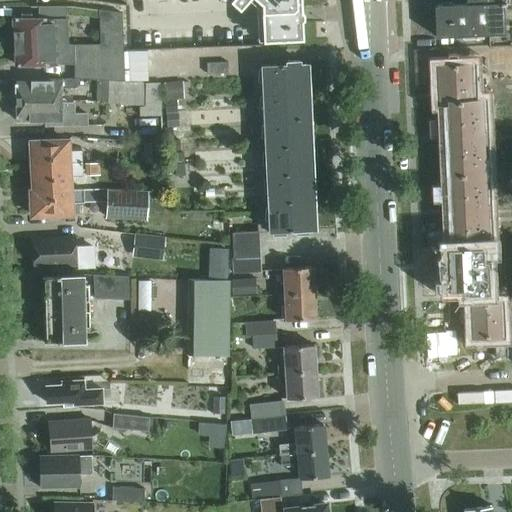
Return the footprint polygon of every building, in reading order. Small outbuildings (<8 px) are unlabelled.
[(232,0),(240,7),(246,0),(258,0),(261,2),(263,41),(303,39),(301,0),(52,0),(52,3),(66,2),(65,0),(232,0)] [(468,0),(468,4),(434,5),(436,35),(443,35),(443,34),(488,32),(488,47),(511,45),(511,30),(499,31),(500,2),(507,3),(507,0),(468,0)] [(74,63),(75,77),(124,81),(124,71),(124,61),(123,51),(122,51),(122,43),(121,13),(100,10),(101,43),(68,44),(67,18),(73,13),(73,6),(38,6),(39,18),(13,18),(16,64),(74,63)] [(149,51),(123,51),(124,61),(149,61),(149,51)] [(149,61),(124,61),(124,71),(149,71),(149,61)] [(263,64),(264,92),(305,90),(304,62),(299,63),(299,61),(286,61),(286,63),(263,64)] [(229,73),(228,62),(207,63),(207,74),(229,73)] [(472,102),(472,100),(471,64),(437,66),(439,103),(447,103),(472,102)] [(149,71),(124,71),(124,81),(149,81),(149,71)] [(16,102),(62,101),(62,88),(75,88),(75,78),(43,78),(40,81),(16,81),(16,102)] [(145,83),(109,81),(108,103),(140,104),(141,116),(162,116),(161,83),(145,83)] [(178,83),(166,84),(167,98),(179,98),(178,83)] [(305,90),(264,92),(266,119),(307,117),(305,90)] [(176,100),(166,101),(167,112),(176,112),(176,100)] [(472,102),(447,103),(448,122),(445,123),(446,157),(450,157),(451,177),(484,175),(483,139),(486,139),(486,128),(482,128),(481,100),(472,100),(472,102)] [(62,102),(62,101),(16,102),(17,121),(44,120),(44,124),(62,124),(62,125),(81,125),(88,125),(88,113),(75,114),(75,102),(62,102)] [(177,114),(167,114),(168,125),(177,125),(177,114)] [(267,148),(308,146),(307,117),(266,119),(267,148)] [(163,128),(163,139),(174,139),(174,128),(163,128)] [(31,142),(32,164),(82,163),(82,150),(68,151),(67,140),(31,142)] [(180,140),(172,140),(173,151),(181,150),(180,140)] [(164,162),(165,144),(144,143),(144,162),(164,162)] [(268,175),(309,173),(308,146),(267,148),(268,175)] [(183,153),(175,153),(176,163),(184,162),(183,153)] [(82,163),(32,164),(34,192),(70,190),(69,175),(83,174),(82,163)] [(311,201),(309,173),(268,175),(269,203),(311,201)] [(449,231),(453,231),(454,251),(481,249),(480,246),(487,246),(486,213),(489,213),(489,202),(485,203),(484,175),(451,177),(451,197),(448,197),(449,231)] [(70,190),(34,192),(31,192),(33,215),(71,213),(70,202),(84,201),(83,189),(70,190)] [(147,220),(149,191),(101,189),(100,219),(147,220)] [(312,229),(311,201),(269,203),(271,231),(312,229)] [(221,221),(221,233),(232,232),(231,223),(221,221)] [(258,232),(257,232),(232,233),(232,246),(259,245),(258,232)] [(166,237),(135,233),(133,257),(164,260),(166,237)] [(94,245),(77,246),(76,235),(31,239),(34,267),(78,264),(78,269),(96,267),(94,245)] [(211,244),(211,272),(229,272),(230,244),(211,244)] [(233,260),(260,258),(259,245),(232,246),(233,260)] [(486,258),(481,258),(481,249),(454,251),(448,251),(450,288),(467,287),(468,291),(476,291),(476,301),(470,301),(472,337),(500,336),(498,301),(488,301),(486,258)] [(260,272),(260,258),(233,260),(234,273),(260,272)] [(283,269),(284,293),(316,292),(315,267),(283,269)] [(84,274),(46,276),(47,309),(90,307),(89,286),(85,286),(84,274)] [(95,276),(96,299),(107,299),(107,276),(95,276)] [(119,300),(118,277),(107,276),(107,299),(119,300)] [(129,277),(118,277),(119,300),(131,300),(129,277)] [(229,280),(188,280),(188,355),(229,355),(229,280)] [(317,319),(316,292),(284,293),(286,320),(317,319)] [(91,338),(90,307),(47,309),(49,341),(86,340),(86,338),(91,338)] [(277,334),(277,320),(246,322),(246,323),(233,324),(234,336),(252,335),(277,334)] [(253,349),(278,347),(277,334),(252,335),(253,349)] [(279,372),(281,372),(319,370),(317,344),(284,347),(285,366),(278,367),(279,372)] [(319,370),(281,372),(281,379),(286,379),(287,398),(321,396),(319,370)] [(64,405),(103,402),(102,389),(84,390),(83,380),(67,381),(67,384),(46,386),(47,403),(64,402),(64,405)] [(214,396),(214,413),(224,413),(225,397),(214,396)] [(284,401),(250,405),(252,419),(285,416),(284,401)] [(115,413),(113,428),(149,432),(151,417),(115,413)] [(252,419),(253,434),(287,430),(285,416),(252,419)] [(50,450),(92,447),(91,419),(49,422),(50,450)] [(280,454),(324,450),(322,424),(296,427),(297,444),(279,446),(280,454)] [(324,450),(280,454),(281,467),(299,466),(300,479),(327,477),(324,450)] [(39,487),(80,486),(80,474),(92,473),(92,455),(79,455),(79,454),(39,455),(39,487)] [(252,498),(282,495),(281,480),(250,483),(252,498)] [(145,489),(114,487),(113,500),(145,502),(145,489)] [(328,511),(327,504),(281,509),(279,497),(260,499),(261,511),(328,511)]
